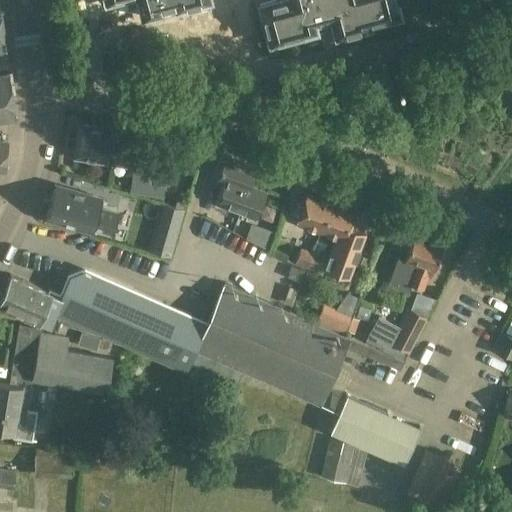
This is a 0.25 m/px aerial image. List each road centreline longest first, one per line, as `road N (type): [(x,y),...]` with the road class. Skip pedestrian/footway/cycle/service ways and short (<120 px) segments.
road 1 (residential): [(511,228),(230,102),(34,90)]
road 2 (secondary): [(0,236),(29,174),(34,90)]
